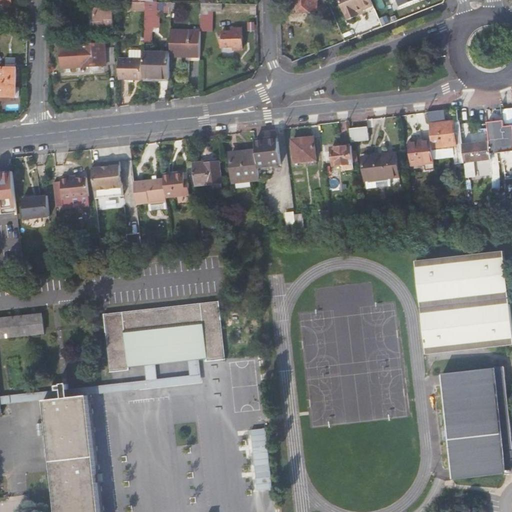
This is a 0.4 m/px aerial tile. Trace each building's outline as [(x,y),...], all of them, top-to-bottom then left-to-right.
[(0,0),(0,11),(11,12),(11,0),(0,0)] [(291,0),(292,12),(319,10),(319,0),(291,0)] [(339,0),(349,20),(359,16),(357,11),(364,8),(366,9),(371,6),(373,3),(371,0),(339,0)] [(146,3),(130,2),(130,11),(146,11),(146,3)] [(158,12),(172,12),(172,3),(158,3),(154,3),(146,3),(146,11),(145,28),(154,28),(158,28),(158,12)] [(223,12),(223,4),(215,4),(207,4),(201,4),(201,15),(209,15),(209,12),(223,12)] [(110,25),(110,8),(91,7),(91,25),(110,25)] [(357,11),(359,16),(366,13),(364,8),(357,11)] [(0,19),(17,20),(17,12),(11,12),(0,11),(0,19)] [(154,39),(154,28),(145,28),(145,38),(154,39)] [(188,54),(188,57),(200,58),(200,31),(171,31),(171,53),(171,54),(188,54)] [(223,48),(233,48),(233,50),(243,50),(243,32),(223,32),(223,48)] [(106,48),(62,47),(62,69),(106,70),(106,68),(113,68),(113,54),(106,54),(106,48)] [(118,79),(141,79),(141,59),(142,51),(131,51),(131,58),(119,58),(118,79)] [(144,79),(171,80),(171,57),(171,54),(171,53),(145,52),(144,59),(144,79)] [(0,97),(16,98),(17,59),(5,59),(5,69),(0,68),(0,97)] [(446,122),(445,108),(438,109),(428,110),(429,124),(446,122)] [(489,111),(489,120),(504,119),(504,111),(489,111)] [(511,150),(511,124),(504,126),(504,120),(499,120),(487,122),(488,127),(489,140),(491,153),(511,150)] [(456,145),(454,122),(454,121),(446,122),(429,124),(431,135),(432,148),(456,145)] [(459,162),(464,161),(462,143),(460,121),(454,122),(456,145),(459,162)] [(350,130),(351,141),(370,138),(368,128),(350,130)] [(432,148),(431,135),(408,137),(411,159),(426,158),(427,164),(434,164),(432,148)] [(291,139),(294,162),(306,161),(307,166),(317,165),(317,159),(314,136),(291,139)] [(257,151),(258,166),(281,164),(278,137),(255,139),(257,151)] [(489,140),(462,143),(464,161),(464,162),(491,159),(491,153),(489,140)] [(354,168),(351,144),(331,148),(333,165),(343,164),(344,170),(354,168)] [(258,166),(257,151),(230,153),(233,181),(234,181),(244,179),(252,179),(260,178),(258,166)] [(393,185),(393,184),(392,176),(400,176),(396,152),(363,156),(366,180),(367,180),(368,189),(393,185)] [(192,164),(195,185),(222,182),(220,161),(192,164)] [(120,162),(92,165),(96,199),(123,197),(120,162)] [(13,172),(0,173),(0,209),(17,208),(13,172)] [(164,179),(166,196),(190,194),(188,179),(184,180),(183,172),(164,174),(164,179)] [(166,196),(164,179),(158,180),(157,176),(153,176),(153,180),(134,183),(137,203),(148,201),(150,211),(168,209),(167,201),(166,196)] [(70,178),(62,179),(62,182),(54,183),(56,207),(65,206),(64,200),(90,197),(88,178),(76,179),(71,180),(70,178)] [(244,179),(234,181),(236,188),(252,186),(252,179),(244,179)] [(46,196),(23,198),(25,218),(48,217),(46,196)] [(331,224),(329,210),(321,211),(323,221),(323,225),(331,224)] [(294,214),(294,211),(285,213),(288,230),(296,229),(294,214)] [(323,225),(323,221),(304,223),(303,213),(294,214),(296,229),(323,225)] [(140,232),(126,234),(128,249),(141,247),(140,232)] [(149,237),(141,239),(142,247),(150,246),(149,237)] [(511,343),(511,320),(504,251),(455,256),(416,261),(426,354),(511,343)] [(204,324),(207,358),(207,361),(227,359),(220,301),(105,314),(111,371),(129,370),(129,367),(125,332),(204,324)] [(0,318),(0,337),(45,332),(42,314),(0,318)] [(189,360),(200,359),(207,358),(204,324),(125,332),(129,367),(145,365),(156,364),(189,360)] [(158,378),(156,364),(145,365),(147,380),(1,396),(2,405),(45,400),(88,395),(202,382),(200,359),(189,360),(191,375),(158,378)] [(443,373),(455,478),(511,472),(511,438),(504,367),(443,373)] [(101,511),(88,395),(45,400),(57,511),(101,511)] [(270,428),(251,429),(253,490),(271,489),(270,428)]
